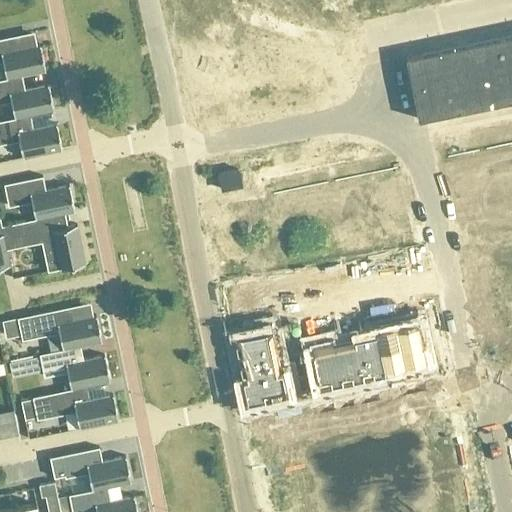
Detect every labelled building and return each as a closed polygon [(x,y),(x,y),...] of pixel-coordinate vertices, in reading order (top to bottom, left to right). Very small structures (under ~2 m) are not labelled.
[(511,35),(405,58),(418,120),(511,100),(511,35)] [(17,50),(14,36),(0,38),(0,79),(6,79),(22,75),(45,71),(40,45),(17,50)] [(25,89),(22,75),(6,79),(0,79),(0,103),(11,101),(14,118),(30,115),(54,110),(48,84),(25,89)] [(0,144),(19,141),(22,158),(62,150),(56,124),(33,129),(30,115),(14,118),(0,121),(0,144)] [(511,186),(505,152),(484,157),(491,192),(511,187),(511,186)] [(484,157),(462,162),(469,197),(491,192),(484,157)] [(219,173),(223,190),(243,186),(239,169),(219,173)] [(31,202),(35,219),(51,216),(74,211),(69,185),(45,190),(42,176),(4,185),(8,207),(31,202)] [(53,230),(51,216),(35,219),(1,226),(6,250),(53,240),(59,269),(47,271),(47,272),(58,269),(59,269),(85,264),(77,225),(53,230)] [(0,267),(10,266),(6,250),(1,226),(0,219),(0,267)] [(484,225),(472,227),(474,235),(486,232),(484,225)] [(511,276),(487,282),(493,309),(511,305),(511,276)] [(511,305),(493,309),(499,336),(511,333),(511,305)] [(59,333),(62,350),(78,347),(102,342),(96,316),(73,321),(70,307),(17,318),(22,341),(59,333)] [(417,317),(395,321),(404,366),(426,361),(422,340),(426,339),(422,321),(418,322),(417,317)] [(395,321),(373,326),(374,332),(375,335),(384,374),(385,374),(384,370),(404,366),(395,321)] [(254,334),(233,338),(237,360),(277,352),(271,323),(252,327),(254,334)] [(375,335),(354,340),(363,379),(384,374),(375,335),(375,331),(374,332),(375,335)] [(511,333),(499,336),(505,364),(511,362),(511,333)] [(354,340),(333,344),(341,383),(363,379),(354,340)] [(333,344),(311,349),(319,388),(341,383),(333,344)] [(81,361),(78,347),(62,350),(39,355),(44,377),(67,373),(71,390),(86,387),(110,382),(104,356),(81,361)] [(277,352),(237,360),(242,381),(282,373),(281,372),(277,352)] [(282,373),(242,381),(247,404),(293,394),(289,371),(281,372),(282,373)] [(89,400),(86,387),(71,390),(32,398),(37,420),(75,412),(79,429),(118,421),(113,395),(89,400)] [(0,437),(19,434),(16,418),(0,421),(0,437)] [(424,423),(388,431),(394,461),(434,453),(431,439),(428,440),(424,423)] [(359,438),(348,441),(350,449),(361,447),(359,438)] [(193,478),(190,446),(169,448),(172,480),(193,478)] [(65,478),(88,473),(92,490),(107,487),(131,482),(125,456),(102,461),(99,447),(50,457),(54,478),(65,476),(65,478)] [(302,449),(288,452),(296,492),(327,486),(319,449),(302,453),(302,449)] [(275,459),(258,462),(266,499),(296,492),(288,452),(274,455),(275,459)] [(434,453),(394,461),(401,492),(412,489),(412,488),(437,483),(437,482),(433,468),(437,467),(434,453)] [(437,483),(412,488),(412,489),(416,511),(444,511),(458,509),(455,495),(451,496),(448,480),(437,482),(437,483)] [(42,498),(45,497),(48,511),(59,511),(54,483),(39,486),(42,498)] [(137,511),(134,495),(110,500),(107,487),(92,490),(69,495),(72,511),(137,511)] [(369,488),(358,490),(360,499),(371,497),(369,488)] [(383,496),(372,498),(374,506),(385,504),(383,496)]
